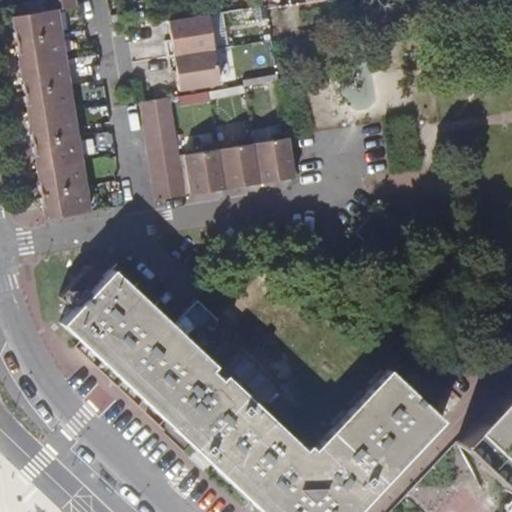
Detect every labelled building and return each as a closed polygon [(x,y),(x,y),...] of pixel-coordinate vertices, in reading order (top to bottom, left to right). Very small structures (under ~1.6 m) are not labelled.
[(76,6),(75,0),(43,0),(45,10),(12,16),(16,41),(59,34),(55,9),(76,6)] [(214,47),(208,13),(168,20),(171,38),(164,39),(167,54),(214,47)] [(63,60),(59,34),(16,41),(20,67),(63,60)] [(219,80),(214,47),(167,54),(169,70),(175,69),(178,86),(219,80)] [(68,86),(63,60),(20,67),(24,94),(68,86)] [(72,113),(68,86),(24,94),(29,120),(72,113)] [(171,93),(138,99),(156,198),(189,192),(171,93)] [(76,138),(72,113),(29,120),(33,145),(76,138)] [(285,130),(251,136),(258,182),(293,176),(285,130)] [(251,136),(216,142),(224,188),(258,182),(251,136)] [(80,163),(76,138),(33,145),(37,170),(80,163)] [(216,142),(182,148),(190,193),(224,188),(216,142)] [(84,188),(80,163),(37,170),(41,195),(84,188)] [(88,210),(84,188),(41,195),(44,217),(88,210)] [(400,229),(375,205),(350,232),(364,245),(375,255),(400,229)] [(160,418),(161,418),(182,396),(191,404),(181,416),(227,459),(230,456),(264,487),(269,482),(282,495),(293,484),(309,498),(337,468),(346,477),(348,476),(357,484),(430,407),(388,368),(312,448),(305,443),(300,449),(221,374),(217,379),(208,370),(212,366),(109,267),(101,276),(87,264),(58,296),(61,298),(53,306),(63,316),(58,321),(160,418)] [(511,383),(456,444),(505,488),(511,480),(511,383)] [(161,418),(260,511),(353,511),(441,419),(430,407),(357,484),(348,476),(346,477),(337,468),(309,498),(293,484),(282,495),(269,482),(264,487),(230,456),(227,459),(181,416),(191,404),(182,396),(161,418)]
